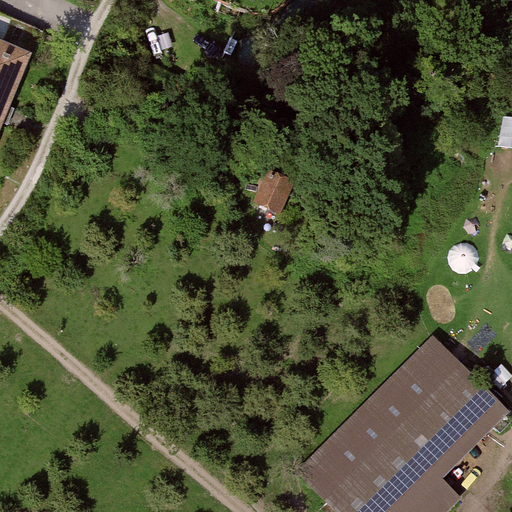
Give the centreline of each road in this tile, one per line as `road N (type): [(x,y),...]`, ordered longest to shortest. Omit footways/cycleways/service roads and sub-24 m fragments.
road 1 (track): [(0,299),(244,511)]
road 2 (residential): [(0,215),(110,0)]
